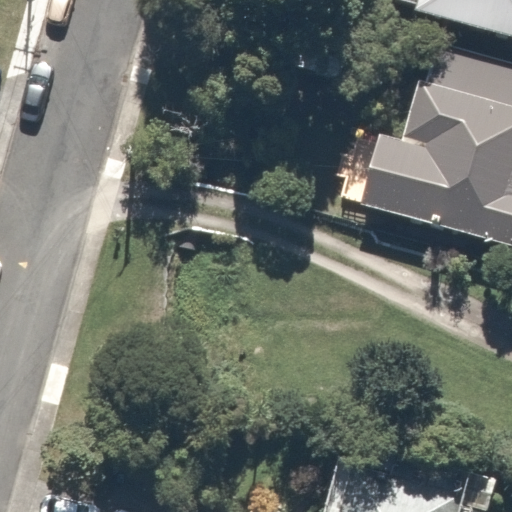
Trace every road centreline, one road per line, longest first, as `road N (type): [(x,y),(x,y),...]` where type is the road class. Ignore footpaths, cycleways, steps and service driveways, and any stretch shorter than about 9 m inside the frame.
road 1 (track): [(61,170),(325,241),(511,339)]
road 2 (residential): [(0,383),(107,0)]
